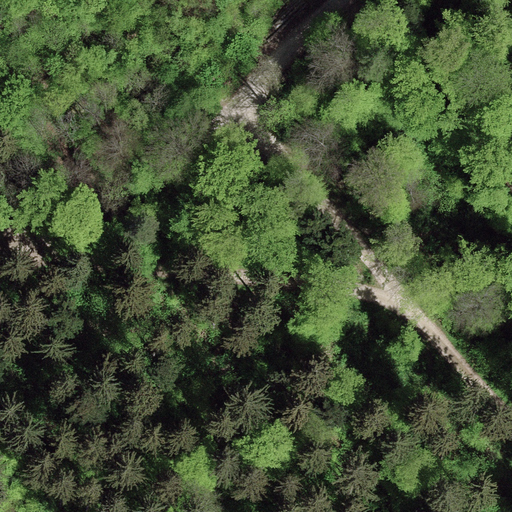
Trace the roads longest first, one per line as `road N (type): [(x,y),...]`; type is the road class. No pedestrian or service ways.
road 1 (track): [(511,418),(233,113)]
road 2 (track): [(28,233),(233,113),(291,36),(332,0)]
road 3 (track): [(394,291),(212,272),(28,233)]
